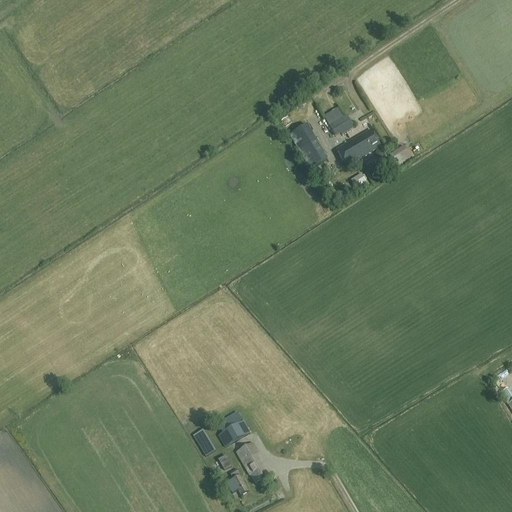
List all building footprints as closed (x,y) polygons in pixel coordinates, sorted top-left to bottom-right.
[(352,126),(348,119),(346,116),(329,126),(335,136),(352,126)] [(307,125),(288,137),(309,170),(327,159),(307,125)] [(373,152),(380,147),(371,131),(359,137),(336,151),(347,168),(373,152)] [(413,160),(406,150),(404,146),(389,156),(398,169),(413,160)] [(317,168),(311,172),(317,183),(324,179),(317,168)] [(361,174),(350,181),(357,192),(368,185),(361,174)] [(225,448),(249,434),(242,421),(222,433),(218,436),(225,448)] [(206,436),(203,430),(193,436),(197,442),(206,436)] [(253,444),(237,453),(251,476),(256,484),(270,474),(265,466),(253,444)] [(228,473),(236,468),(228,456),(221,461),(228,473)] [(230,474),(233,479),(240,475),(236,470),(230,474)] [(248,492),(240,475),(233,479),(227,483),(232,493),(238,491),(240,496),(248,492)]
